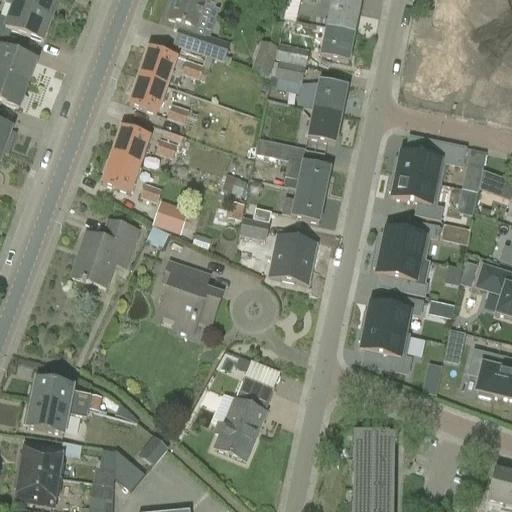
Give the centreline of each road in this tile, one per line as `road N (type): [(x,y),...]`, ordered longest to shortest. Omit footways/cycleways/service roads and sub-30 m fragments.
road 1 (tertiary): [(0,338),(125,0)]
road 2 (residential): [(321,376),(373,110)]
road 3 (residential): [(511,447),(321,376)]
road 4 (residential): [(511,142),(373,110)]
road 5 (residential): [(292,511),(321,376)]
